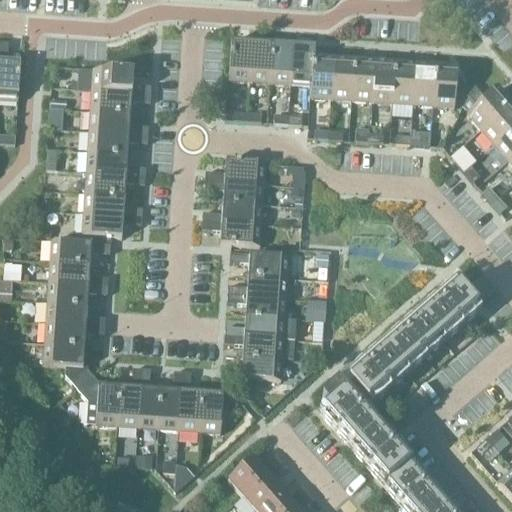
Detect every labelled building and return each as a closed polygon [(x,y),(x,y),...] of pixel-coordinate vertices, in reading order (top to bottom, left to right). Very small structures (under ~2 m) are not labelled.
[(228,85),(249,87),(252,47),(231,45),(228,85)] [(0,46),(0,105),(17,107),(20,67),(7,66),(9,47),(0,46)] [(249,87),(269,88),(272,48),(252,47),(249,87)] [(269,88),(289,90),(292,50),(272,48),(269,88)] [(310,91),(312,63),(313,51),(292,50),(289,90),(310,91)] [(310,103),(330,105),(332,65),(312,63),(310,91),(310,103)] [(330,105),(350,106),(353,66),(332,65),(330,105)] [(350,106),(370,107),(373,67),(353,66),(350,106)] [(370,107),(391,109),(394,69),(373,67),(370,107)] [(391,109),(411,110),(414,70),(394,69),(391,109)] [(411,110),(432,111),(434,71),(414,70),(411,110)] [(455,100),(468,101),(473,89),(454,87),(455,73),(434,71),(432,111),(454,113),(455,100)] [(92,85),(91,95),(150,99),(151,90),(132,89),(133,76),(93,74),(92,85)] [(79,84),(78,95),(91,95),(92,85),(79,84)] [(468,101),(462,113),(467,119),(481,136),(511,109),(497,92),(485,102),(473,89),(468,101)] [(91,95),(90,116),(130,119),(131,107),(149,108),(150,99),(91,95)] [(212,104),(211,119),(224,120),(225,105),(212,104)] [(50,105),(50,112),(59,113),(66,114),(66,106),(50,105)] [(288,109),(287,120),(287,130),(299,130),(300,130),(301,109),(288,109)] [(481,136),(494,151),(511,135),(511,110),(511,109),(481,136)] [(90,116),(89,136),(147,140),(148,131),(129,130),(130,119),(90,116)] [(233,126),(246,127),(247,117),(234,116),(233,126)] [(247,117),(246,127),(261,128),(261,118),(247,117)] [(273,129),(287,130),(287,120),(274,119),(273,129)] [(355,137),(355,146),(368,147),(368,138),(369,134),(355,133),(355,137)] [(314,143),(327,144),(328,135),(314,134),(314,143)] [(328,135),(327,144),(341,145),(342,136),(328,135)] [(511,135),(494,151),(508,166),(511,162),(511,135)] [(89,136),(88,157),(127,160),(128,147),(147,148),(147,140),(89,136)] [(409,140),(408,150),(424,151),(429,151),(430,137),(409,136),(409,140)] [(368,138),(368,147),(383,148),(383,139),(368,138)] [(396,149),(408,150),(409,140),(397,139),(396,149)] [(450,162),(455,167),(467,157),(462,152),(450,162)] [(45,166),(45,175),(56,176),(57,155),(46,154),(45,166)] [(88,157),(86,178),(145,182),(146,172),(127,171),(127,160),(88,157)] [(205,177),(205,186),(263,190),(265,168),(225,165),(224,178),(205,177)] [(301,171),(286,170),(285,178),(292,179),(303,179),(304,177),(301,171)] [(471,170),(464,177),(473,187),(481,181),(471,170)] [(86,178),(85,198),(125,201),(125,188),(144,190),(145,182),(86,178)] [(223,195),(222,207),(262,210),(263,190),(205,186),(204,194),(223,195)] [(482,197),(491,207),(498,201),(489,190),(482,197)] [(292,203),(301,203),(302,194),(292,193),(292,203)] [(85,198),(84,218),(142,222),(143,213),(124,211),(125,201),(85,198)] [(498,201),(491,207),(500,218),(508,211),(498,201)] [(203,217),(202,226),(261,230),(262,210),(222,207),(222,218),(203,217)] [(299,222),(299,214),(292,213),(291,222),(299,222)] [(142,222),(84,218),(82,239),(122,242),(123,230),(141,231),(142,222)] [(261,230),(202,226),(202,234),(221,236),(220,249),(259,251),(261,230)] [(41,232),(40,241),(49,242),(49,233),(41,232)] [(3,243),(3,256),(12,256),(13,244),(3,243)] [(50,245),(49,267),(90,270),(90,258),(109,259),(110,249),(50,245)] [(249,269),(248,281),(287,282),(289,261),(230,258),(229,268),(249,269)] [(316,260),(316,272),(327,272),(328,260),(316,260)] [(49,267),(48,288),(107,291),(108,283),(89,281),(90,270),(49,267)] [(4,269),(3,284),(19,285),(21,270),(4,269)] [(228,291),(227,300),(286,303),(287,282),(248,281),(248,292),(228,291)] [(0,285),(0,300),(12,301),(12,286),(0,285)] [(48,288),(46,308),(87,310),(88,299),(107,300),(107,291),(48,288)] [(477,312),(458,290),(436,310),(433,312),(396,344),(348,385),(367,407),(419,362),(477,312)] [(246,310),(246,321),(284,324),(286,303),(227,300),(227,308),(246,310)] [(305,304),(304,325),(324,326),(325,305),(305,304)] [(46,308),(45,328),(105,332),(105,323),(86,322),(87,310),(46,308)] [(225,340),(283,344),(293,344),(295,324),(284,324),(246,321),(245,333),(225,332),(225,340)] [(45,328),(44,349),(84,351),(85,339),(104,341),(105,332),(45,328)] [(243,350),(242,362),(282,365),(283,344),(225,340),(224,349),(243,350)] [(44,349),(42,370),(65,372),(65,380),(72,388),(77,394),(93,380),(87,374),(88,363),(84,363),(84,351),(44,349)] [(282,365),(242,362),(242,373),(236,373),(236,384),(250,400),(257,394),(258,385),(280,386),(282,365)] [(116,432),(137,433),(141,374),(133,373),(131,393),(120,392),(116,432)] [(137,433),(157,435),(160,394),(149,394),(150,375),(141,374),(137,433)] [(157,435),(178,436),(182,377),(173,376),(172,395),(160,394),(157,435)] [(178,436),(198,437),(201,397),(189,396),(191,377),(182,377),(178,436)] [(93,380),(77,394),(82,400),(86,404),(96,405),(94,430),(116,432),(120,392),(109,391),(109,386),(98,386),(93,380)] [(349,446),(393,497),(406,511),(445,511),(352,405),(340,391),(336,387),(325,398),(323,400),(322,401),(322,403),(322,405),(323,407),(326,410),(322,414),(325,419),(349,446)] [(201,397),(198,437),(220,439),(222,417),(230,417),(238,410),(224,394),(213,393),(213,398),(201,397)] [(61,411),(54,417),(59,423),(66,417),(61,411)] [(497,434),(486,443),(493,451),(504,441),(497,434)] [(493,451),(486,443),(476,452),(483,460),(493,451)] [(136,460),(135,472),(150,473),(151,461),(136,460)] [(266,468),(272,475),(281,467),(276,460),(266,468)] [(117,462),(116,472),(128,473),(129,462),(117,462)] [(253,462),(227,485),(237,497),(238,498),(241,501),(267,479),(272,475),(266,468),(262,472),(253,462)] [(176,468),(176,466),(164,466),(163,478),(175,478),(176,468)] [(281,467),(272,475),(277,482),(287,474),(281,467)] [(187,471),(174,496),(175,497),(193,481),(194,479),(187,471)] [(511,474),(497,488),(511,505),(511,474)] [(267,479),(241,501),(250,511),(260,511),(281,494),(273,486),(277,482),(272,475),(267,479)] [(292,499),(298,506),(308,498),(302,491),(292,499)] [(260,511),(291,511),(294,510),(298,506),(292,499),(288,503),(285,499),(284,498),(283,497),(281,494),(260,511)] [(308,498),(298,506),(302,511),(305,511),(314,505),(308,498)]
